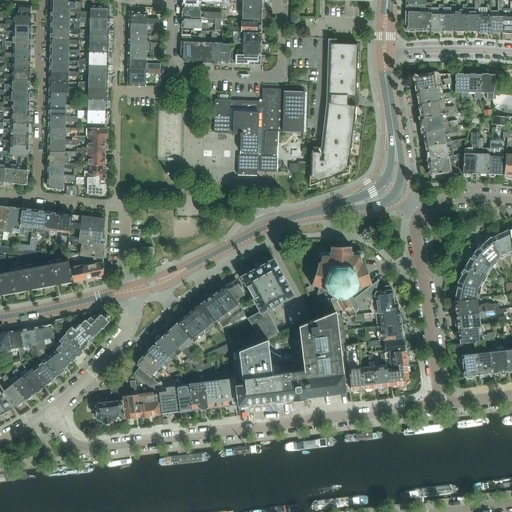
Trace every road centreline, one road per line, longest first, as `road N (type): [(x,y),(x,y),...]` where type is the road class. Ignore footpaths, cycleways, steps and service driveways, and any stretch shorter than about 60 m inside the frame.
road 1 (residential): [(439,404),(73,449),(51,410)]
road 2 (residential): [(170,0),(168,65),(179,76),(210,77),(280,77),(276,0)]
road 3 (residential): [(37,195),(42,0)]
road 4 (residential): [(439,404),(415,229),(421,212)]
road 5 (residential): [(51,410),(127,332),(132,294)]
road 6 (tertiary): [(397,194),(401,157),(388,50)]
road 7 (tertiary): [(379,50),(391,159),(382,184)]
road 8 (tertiary): [(202,259),(325,209)]
road 9 (residential): [(388,50),(511,51)]
